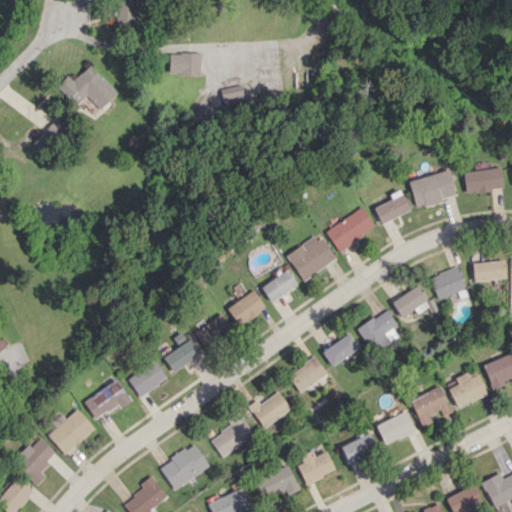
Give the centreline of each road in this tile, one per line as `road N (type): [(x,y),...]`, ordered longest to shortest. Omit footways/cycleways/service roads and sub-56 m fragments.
road 1 (residential): [(511,224),(464,229),(400,257),(113,461),(64,511)]
road 2 (residential): [(335,511),(511,419)]
